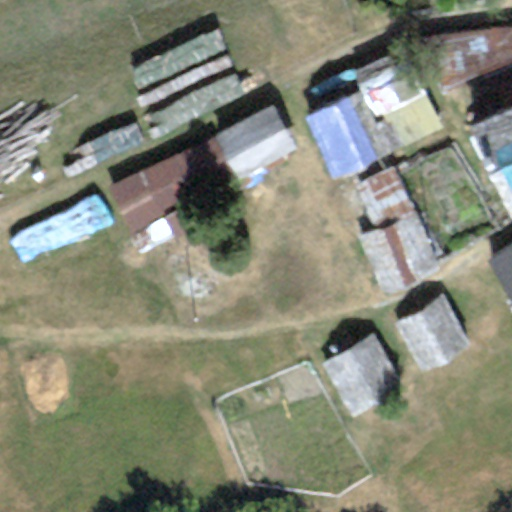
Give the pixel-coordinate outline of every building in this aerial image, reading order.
[(511,25),(422,41),(441,90),(511,65),(511,25)] [(235,36),(147,83),(169,123),(256,76),(235,36)] [(371,118),(425,96),(405,49),(352,72),(359,93),(371,118)] [(332,181),(376,161),(400,149),(387,120),(375,126),(371,118),(359,93),(303,119),(332,181)] [(400,149),(420,139),(442,129),(425,96),(371,118),(375,126),(387,120),(400,149)] [(270,109),(214,138),(237,182),(293,153),(270,109)] [(511,110),(464,130),(509,220),(511,219),(511,110)] [(107,186),(130,232),(165,217),(188,207),(237,182),(214,138),(107,186)] [(412,206),(390,165),(352,187),(374,228),(412,206)] [(41,272),(127,230),(109,193),(22,236),(41,272)] [(175,237),(197,227),(188,207),(165,217),(175,237)] [(386,295),(438,268),(410,214),(357,241),(386,295)] [(511,246),(488,261),(511,300),(511,246)] [(421,375),(473,348),(445,294),(392,321),(421,375)] [(353,416),(404,385),(372,333),(321,364),(353,416)]
